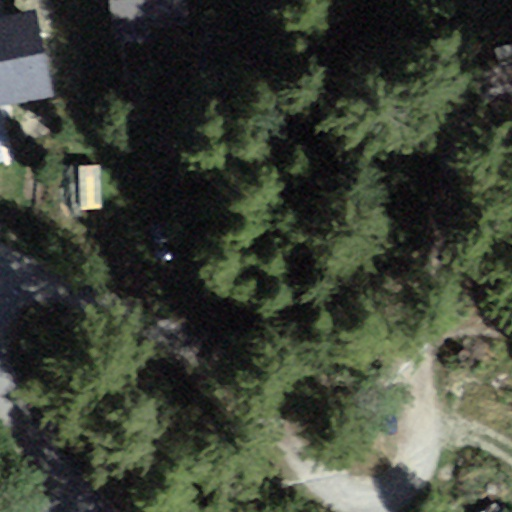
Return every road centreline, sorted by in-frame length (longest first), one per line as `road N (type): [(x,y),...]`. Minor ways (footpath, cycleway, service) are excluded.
road 1 (track): [(0,279),(65,293),(219,353),(322,482),(351,499),(405,490),(418,437),(429,213),(467,125),(511,96)]
road 2 (residential): [(79,511),(19,417),(0,359)]
